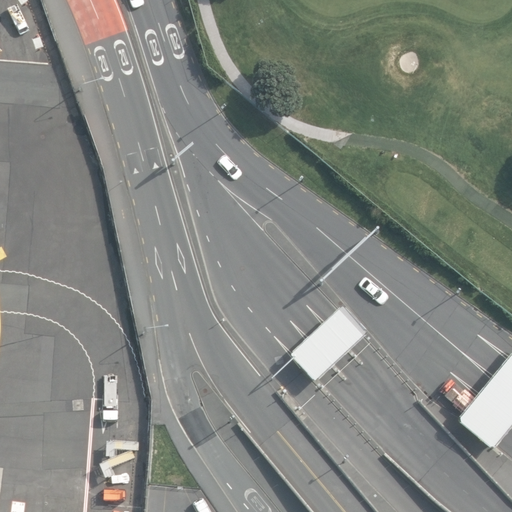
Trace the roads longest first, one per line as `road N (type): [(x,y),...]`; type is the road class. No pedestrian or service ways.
road 1 (unclassified): [(331,511),(278,449),(210,343),(159,216)]
road 2 (unclassified): [(257,511),(200,430),(179,384),(159,216)]
road 3 (unclassified): [(297,224),(444,383),(511,437)]
road 4 (unclassified): [(297,224),(511,407)]
road 5 (unclassified): [(316,210),(511,375)]
road 6 (unclassified): [(316,210),(511,346)]
road 7 (unclassified): [(159,216),(109,37),(91,0)]
road 8 (unclassified): [(146,0),(190,104),(221,149)]
